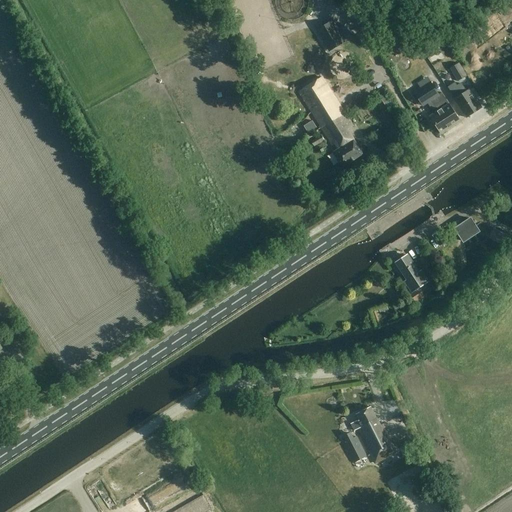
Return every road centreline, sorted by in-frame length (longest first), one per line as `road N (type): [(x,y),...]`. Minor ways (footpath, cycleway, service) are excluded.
road 1 (primary): [(0,455),(511,119)]
road 2 (unclassified): [(21,511),(210,390),(401,353),(462,314),(511,261)]
